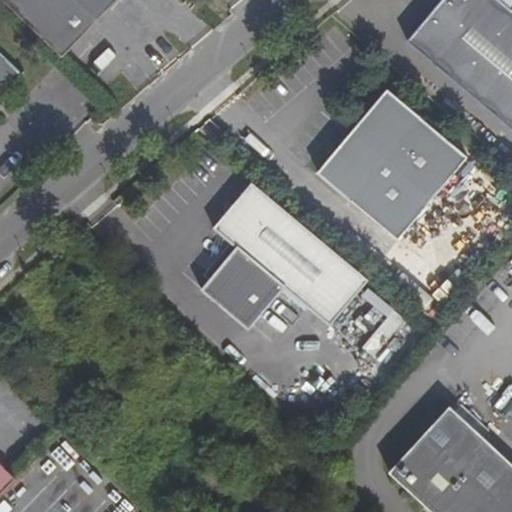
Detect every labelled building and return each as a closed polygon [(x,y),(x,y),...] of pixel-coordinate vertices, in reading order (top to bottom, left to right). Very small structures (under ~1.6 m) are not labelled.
[(2,0),(63,58),(117,0),(2,0)] [(511,129),(511,8),(511,9),(500,0),(440,0),(406,41),(511,129)] [(0,84),(1,84),(8,84),(15,82),(23,76),(0,54),(0,84)] [(468,156),(387,89),(318,172),(399,239),(468,156)] [(368,279),(253,182),(214,228),(232,243),(238,247),(210,279),(202,289),(249,329),(284,287),(330,325),(368,279)] [(210,279),(238,247),(232,243),(205,274),(210,279)] [(0,267),(0,284),(16,272),(8,261),(0,267)] [(376,356),(406,324),(396,315),(366,346),(376,356)] [(389,472),(432,511),(511,511),(511,463),(450,405),(389,472)] [(0,496),(18,478),(0,460),(0,496)]
